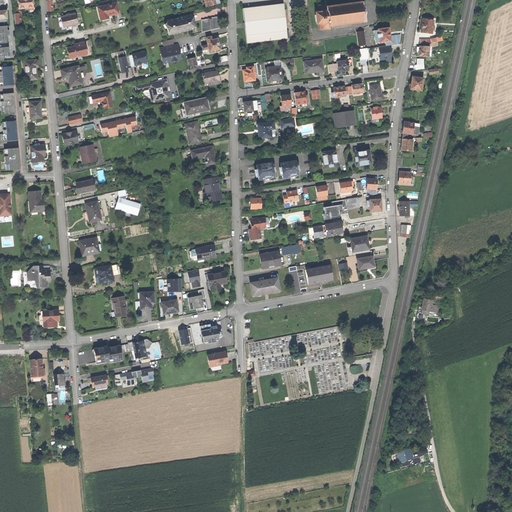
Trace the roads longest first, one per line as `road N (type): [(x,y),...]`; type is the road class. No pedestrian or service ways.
road 1 (residential): [(239,309),(233,94)]
road 2 (residential): [(403,71),(392,140),(391,280)]
road 3 (track): [(477,511),(492,359),(511,346)]
road 4 (residential): [(42,0),(57,174)]
road 5 (residential): [(233,94),(403,71)]
road 6 (residential): [(72,343),(239,309)]
road 7 (residential): [(57,174),(72,343)]
road 8 (track): [(241,355),(245,511)]
road 9 (residential): [(239,309),(391,280)]
